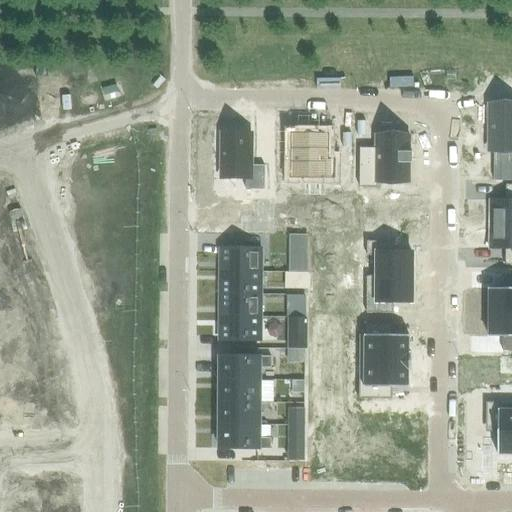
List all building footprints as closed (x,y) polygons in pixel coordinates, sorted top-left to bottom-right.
[(115,85),(102,89),(104,96),(117,92),(115,85)] [(489,105),(489,116),(490,116),(489,151),(495,151),(495,163),(493,163),(493,181),(511,181),(511,105),(497,105),(489,105)] [(222,135),(221,178),(245,178),(245,190),(264,190),(264,166),(250,166),(250,135),(222,135)] [(359,149),(358,188),(376,188),(376,183),(409,183),(409,164),(410,164),(411,153),(409,153),(409,136),(375,136),(375,149),(359,149)] [(293,137),(293,179),(331,179),(331,195),(351,196),(351,179),(331,179),(332,164),(325,164),(325,138),(293,137)] [(0,229),(17,225),(15,216),(17,215),(8,184),(0,185),(0,229)] [(489,201),(489,225),(511,225),(511,185),(505,185),(505,201),(489,201)] [(328,220),(328,232),(348,233),(348,221),(328,220)] [(511,225),(489,225),(489,249),(504,250),(504,265),(511,265),(511,225)] [(366,277),(366,278),(412,278),(412,254),(393,254),(393,242),(366,242),(366,256),(371,256),(371,277),(366,277)] [(29,244),(0,252),(0,269),(34,260),(29,244)] [(220,249),(220,272),(260,273),(260,249),(220,249)] [(17,270),(0,275),(0,313),(5,312),(13,338),(46,328),(33,283),(22,286),(17,270)] [(220,272),(220,295),(260,295),(260,273),(220,272)] [(488,289),(488,313),(511,313),(511,275),(502,275),(502,289),(488,289)] [(366,278),(366,314),(393,314),(393,302),(412,302),(412,278),(366,278)] [(220,295),(220,318),(260,318),(260,295),(220,295)] [(511,313),(488,313),(488,337),(502,337),(502,352),(511,351),(511,313)] [(220,318),(219,341),(259,341),(260,318),(220,318)] [(357,336),(357,362),(409,362),(409,353),(407,353),(407,336),(391,336),(391,324),(362,324),(362,336),(357,336)] [(0,356),(0,370),(5,370),(5,394),(56,394),(56,393),(55,393),(55,368),(39,368),(39,356),(0,356)] [(219,357),(219,381),(259,381),(259,368),(270,368),(271,357),(219,357)] [(357,362),(357,400),(390,400),(390,388),(407,388),(407,371),(409,371),(409,362),(357,362)] [(219,381),(219,403),(259,403),(273,403),(273,382),(259,382),(259,381),(219,381)] [(0,417),(0,431),(39,432),(39,420),(56,420),(56,394),(5,394),(5,418),(0,417)] [(219,403),(219,426),(259,426),(259,403),(219,403)] [(486,403),(486,433),(496,433),(496,456),(511,455),(511,405),(499,406),(499,403),(486,403)] [(363,416),(362,468),(410,468),(411,416),(363,416)] [(219,426),(218,449),(270,449),(270,439),(259,439),(259,426),(219,426)] [(36,468),(36,491),(74,491),(75,468),(36,468)] [(36,491),(35,511),(74,511),(74,491),(36,491)]
